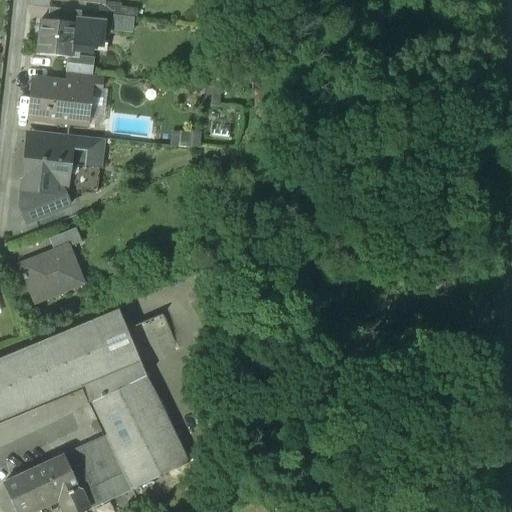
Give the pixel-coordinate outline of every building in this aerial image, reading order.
[(80,12),(47,9),(46,21),(72,24),(72,22),(75,23),(75,22),(79,22),(80,12)] [(46,21),(38,20),(35,54),(65,58),(69,58),(70,57),(70,49),(73,24),(72,24),(46,21)] [(79,22),(75,22),(75,23),(72,22),(72,24),(73,24),(70,49),(91,51),(92,43),(99,44),(100,39),(102,24),(79,22)] [(89,59),(70,57),(69,58),(65,58),(64,73),(65,73),(76,74),(88,76),(89,59)] [(88,76),(76,74),(75,85),(89,86),(100,87),(101,77),(88,76)] [(75,85),(34,80),(30,117),(85,123),(89,86),(75,85)] [(494,105),(483,105),(483,132),(495,131),(494,105)] [(101,139),(58,134),(56,145),(86,149),(100,150),(101,139)] [(56,145),(25,142),(19,189),(23,190),(54,193),(57,160),(84,162),(86,149),(56,145)] [(100,150),(86,149),(84,162),(98,164),(100,150)] [(84,162),(57,160),(54,193),(63,194),(95,193),(98,164),(84,162)] [(54,193),(23,190),(22,199),(18,201),(17,207),(23,220),(26,223),(27,223),(68,205),(63,194),(54,193)] [(73,229),(48,239),(52,252),(53,252),(65,247),(78,242),(73,229)] [(52,252),(18,265),(21,274),(20,274),(22,279),(23,278),(33,302),(50,295),(48,290),(77,278),(65,247),(53,252),(52,252)] [(161,319),(125,334),(138,366),(174,351),(161,319)] [(89,326),(0,362),(0,419),(80,386),(88,404),(143,378),(138,366),(125,334),(124,330),(96,342),(89,326)] [(143,378),(88,404),(104,437),(159,411),(143,378)] [(159,411),(104,437),(129,490),(135,487),(153,478),(184,464),(168,429),(159,411)] [(104,437),(62,456),(87,510),(129,490),(104,437)] [(82,511),(87,510),(62,456),(42,466),(49,481),(53,480),(61,496),(56,498),(56,499),(62,511),(82,511)] [(42,466),(1,485),(14,511),(28,511),(39,507),(56,499),(56,498),(61,496),(53,480),(49,481),(42,466)] [(107,511),(139,497),(135,487),(129,490),(87,510),(87,511),(107,511)]
